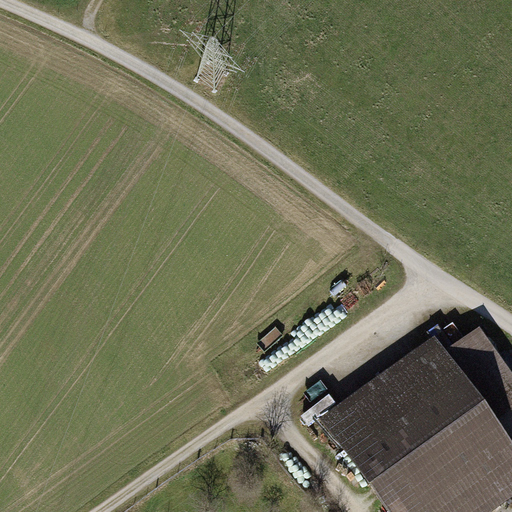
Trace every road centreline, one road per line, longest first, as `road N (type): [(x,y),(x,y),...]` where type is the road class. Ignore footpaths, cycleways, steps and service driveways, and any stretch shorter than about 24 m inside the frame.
road 1 (track): [(437,275),(189,90),(0,0)]
road 2 (track): [(113,511),(437,275)]
road 3 (track): [(265,403),(347,511)]
